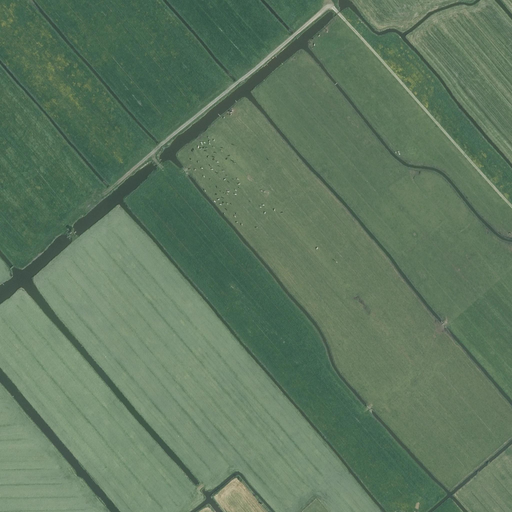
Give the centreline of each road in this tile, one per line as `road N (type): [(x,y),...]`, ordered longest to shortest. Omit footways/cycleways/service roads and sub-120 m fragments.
road 1 (track): [(151,155),(332,6),(511,204)]
road 2 (track): [(65,226),(151,155),(138,139)]
